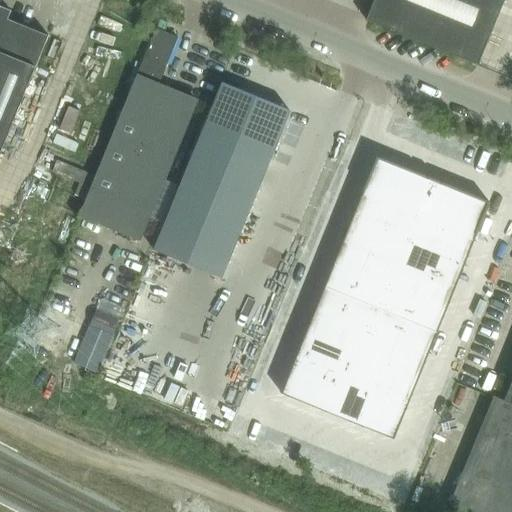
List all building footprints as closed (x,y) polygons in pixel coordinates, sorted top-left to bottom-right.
[(477,66),(499,12),(498,11),(502,3),(503,3),(504,0),(374,0),(366,20),(477,66)] [(0,156),(49,36),(0,16),(0,156)] [(139,240),(196,101),(158,86),(178,38),(157,29),(96,177),(91,188),(80,216),(139,240)] [(222,83),(154,250),(221,278),(290,111),(222,83)] [(364,191),(362,196),(418,218),(433,180),(377,158),(363,191),(364,191)] [(57,161),(52,172),(80,184),(91,188),(96,177),(85,172),(57,161)] [(433,180),(418,218),(473,241),(475,236),(476,236),(489,203),(433,180)] [(362,196),(352,219),(408,241),(418,218),(362,196)] [(418,218),(408,241),(464,264),(473,241),(418,218)] [(352,219),(343,242),(399,264),(408,241),(352,219)] [(408,241),(399,264),(455,287),(464,264),(408,241)] [(343,242),(334,265),(390,287),(399,264),(343,242)] [(399,264),(390,287),(445,310),(455,287),(399,264)] [(334,265),(324,288),(380,310),(390,287),(334,265)] [(390,287),(380,310),(436,333),(445,310),(390,287)] [(324,288),(315,311),(371,333),(380,310),(324,288)] [(97,310),(90,327),(113,336),(120,319),(97,310)] [(380,310),(371,333),(427,356),(436,333),(380,310)] [(315,311),(306,334),(362,356),(371,333),(315,311)] [(371,333),(362,356),(417,378),(427,356),(371,333)] [(306,334),(297,357),(315,364),(334,372),(352,379),(362,356),(306,334)] [(362,356),(352,379),(371,387),(389,394),(408,401),(417,378),(362,356)] [(297,357),(281,394),(300,402),(315,364),(297,357)] [(315,364),(300,402),(318,409),(334,372),(315,364)] [(334,372),(318,409),(337,417),(352,379),(334,372)] [(352,379),(337,417),(355,424),(371,387),(352,379)] [(494,398),(450,504),(449,504),(449,505),(465,511),(511,511),(511,379),(503,402),(494,398)] [(202,408),(201,413),(212,417),(219,394),(195,386),(189,403),(202,408)] [(371,387),(355,424),(374,432),(389,394),(371,387)] [(389,394),(374,432),(392,439),(408,401),(389,394)] [(250,419),(245,430),(281,445),(286,434),(250,419)]
